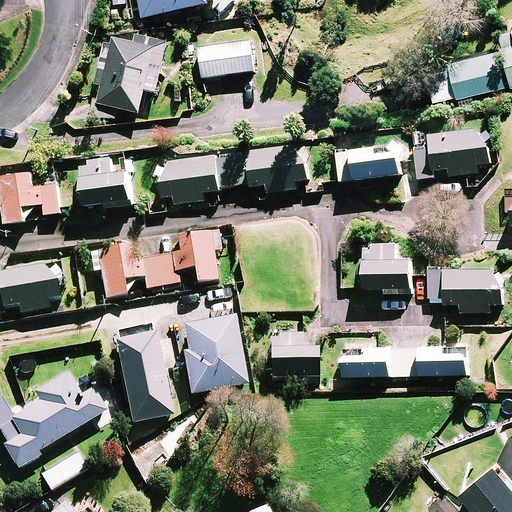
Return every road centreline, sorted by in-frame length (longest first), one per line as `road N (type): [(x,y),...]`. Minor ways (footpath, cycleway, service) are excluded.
road 1 (residential): [(406,212),(311,204),(0,247)]
road 2 (residential): [(406,212),(429,242),(468,242),(475,229),(465,202),(450,193),(426,197)]
road 3 (residential): [(66,0),(45,74),(0,112)]
